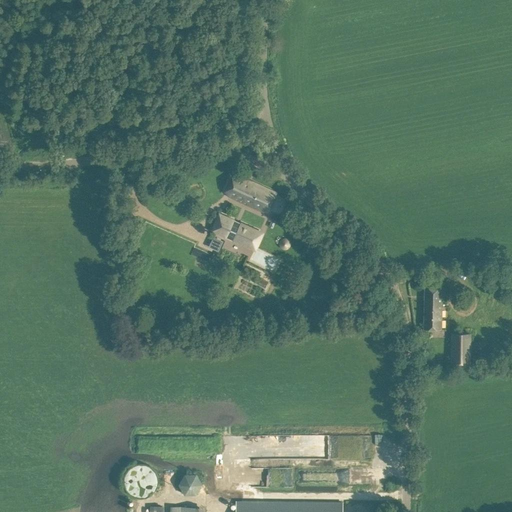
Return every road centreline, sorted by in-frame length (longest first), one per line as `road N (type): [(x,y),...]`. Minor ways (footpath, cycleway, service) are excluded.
road 1 (unclassified): [(407,511),(405,326),(393,290),(289,175)]
road 2 (unclassified): [(231,153),(147,150),(0,164)]
